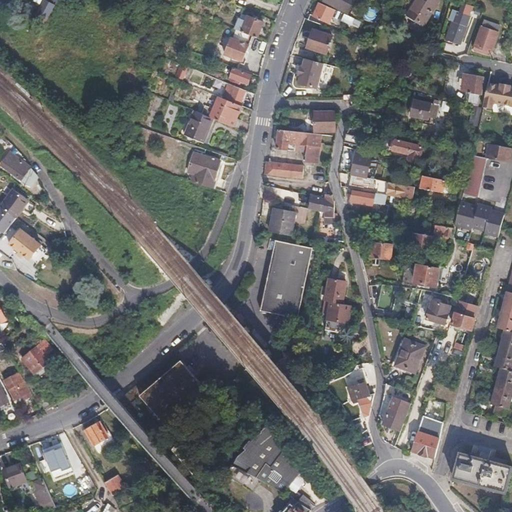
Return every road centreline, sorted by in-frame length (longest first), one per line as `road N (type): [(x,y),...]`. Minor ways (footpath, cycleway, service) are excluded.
road 1 (residential): [(266,102),(343,109),(333,176),(380,384),(373,430),(391,467)]
road 2 (residential): [(258,154),(244,250),(226,285),(83,411),(0,441)]
road 3 (residential): [(258,154),(232,184),(205,256),(171,288),(135,294)]
road 4 (residential): [(135,294),(109,318),(71,320),(32,303),(0,272)]
road 5 (residential): [(135,294),(72,229),(50,189)]
